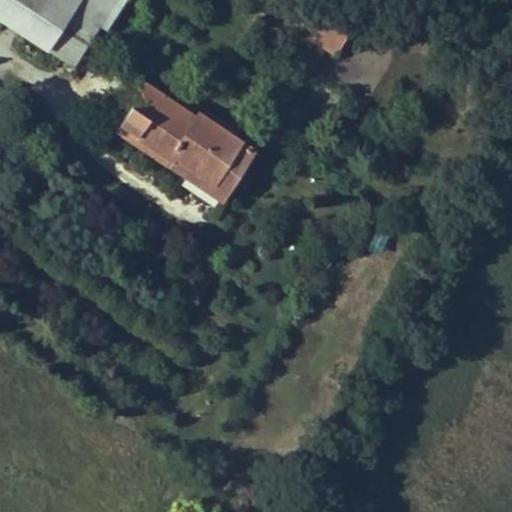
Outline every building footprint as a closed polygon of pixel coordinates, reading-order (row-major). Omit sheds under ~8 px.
[(75,0),(0,0),(0,17),(46,46),(75,0)] [(75,0),(46,46),(71,63),(99,20),(104,24),(119,0),(75,0)] [(352,13),(327,0),(294,0),(293,2),(303,7),(299,16),(339,37),(352,13)] [(335,44),(339,37),(299,16),(295,23),(335,44)] [(197,110),(139,75),(114,116),(175,153),(172,158),(226,190),(256,142),(243,134),(237,130),(204,110),(199,107),(197,110)] [(204,110),(237,130),(242,122),(210,102),(204,110)] [(171,159),(225,192),(226,190),(172,158),(171,159)]
